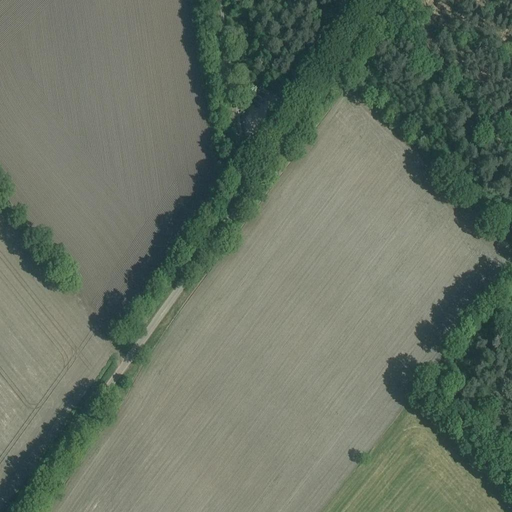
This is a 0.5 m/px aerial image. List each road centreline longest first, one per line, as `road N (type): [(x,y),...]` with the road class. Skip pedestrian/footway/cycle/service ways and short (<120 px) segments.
road 1 (unclassified): [(14,511),(352,48)]
road 2 (track): [(248,192),(212,0)]
